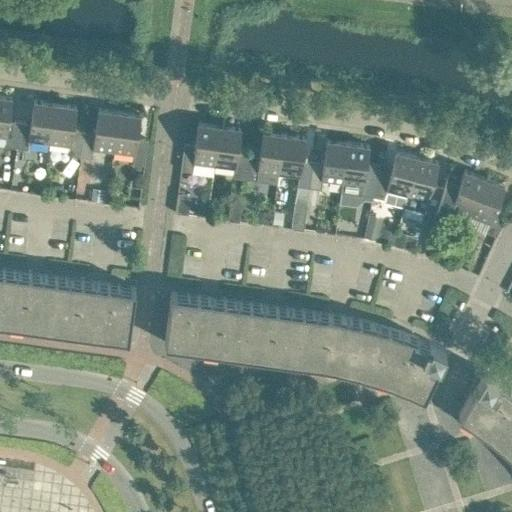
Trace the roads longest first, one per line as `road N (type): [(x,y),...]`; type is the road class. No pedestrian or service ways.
road 1 (residential): [(175,93),(409,129),(511,163)]
road 2 (tertiary): [(208,511),(177,438),(135,395),(0,368)]
road 3 (residential): [(175,93),(0,67)]
road 4 (tertiary): [(0,425),(48,431),(88,448),(138,511)]
